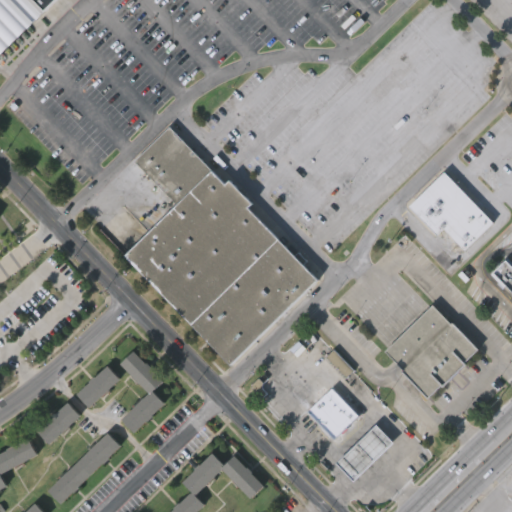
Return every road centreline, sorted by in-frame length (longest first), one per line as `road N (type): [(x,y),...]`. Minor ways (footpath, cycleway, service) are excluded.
road 1 (tertiary): [(334,511),(0,164)]
road 2 (residential): [(0,413),(60,371),(132,301)]
road 3 (residential): [(223,398),(104,511)]
road 4 (primary): [(511,417),(413,511)]
